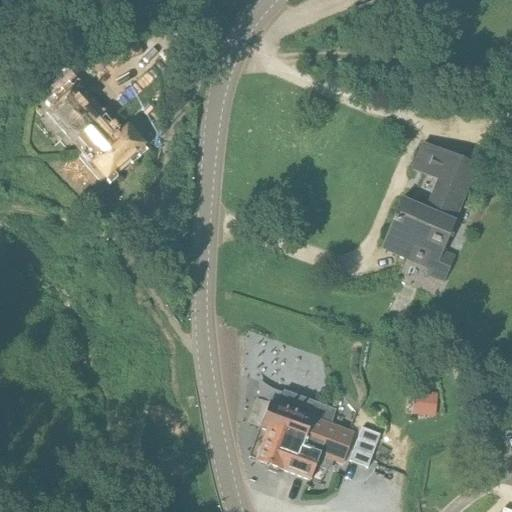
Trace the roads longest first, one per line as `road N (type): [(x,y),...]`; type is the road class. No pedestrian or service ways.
road 1 (tertiary): [(235,511),(205,367),(202,247),(217,92),(235,42),(267,0)]
road 2 (track): [(0,218),(55,282),(147,511)]
